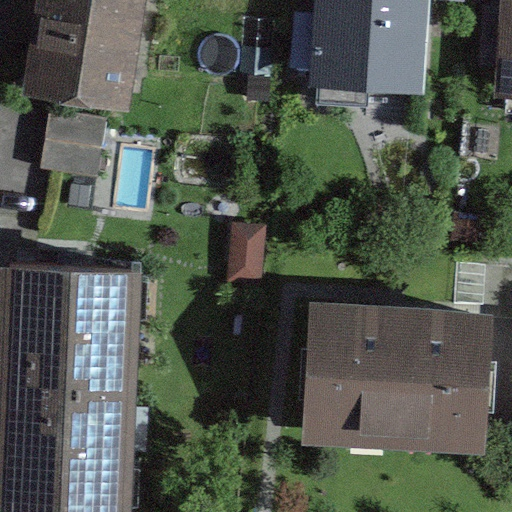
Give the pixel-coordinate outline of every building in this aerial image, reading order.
[(141,0),(32,0),(21,84),(128,99),(141,0)] [(312,0),(308,77),(316,77),(315,98),(366,100),(367,80),(423,83),(427,0),(312,0)] [(506,90),(504,110),(511,110),(511,0),(498,0),(492,89),(506,90)] [(106,113),(47,104),(39,164),(98,172),(106,113)] [(263,221),(230,220),(227,280),(260,282),(263,221)] [(141,252),(0,246),(0,495),(131,501),(141,252)] [(491,297),(307,288),(300,433),(484,441),(491,297)]
